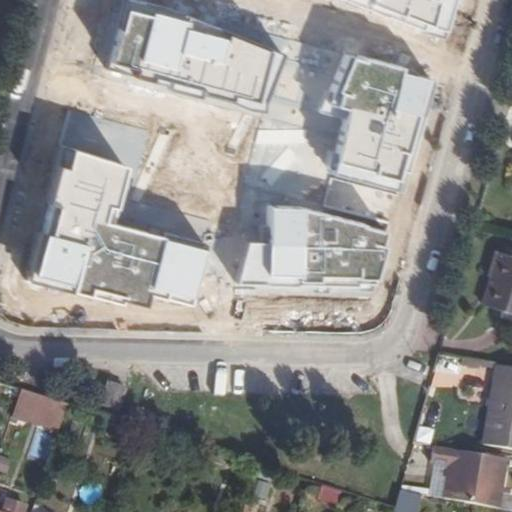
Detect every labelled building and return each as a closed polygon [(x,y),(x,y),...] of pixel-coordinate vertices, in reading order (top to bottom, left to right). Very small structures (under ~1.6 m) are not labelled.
[(170,10),(132,0),(122,0),(103,70),(165,87),(164,90),(197,99),(198,95),(259,111),(281,54),(170,10)] [(445,31),(453,0),(342,0),(375,13),(375,12),(420,30),(421,25),(445,31)] [(356,58),(345,55),(325,104),(345,109),(331,173),(395,190),(400,170),(405,171),(431,79),(398,71),(399,66),(357,55),(356,58)] [(187,304),(203,243),(159,232),(159,236),(107,224),(123,166),(59,145),(44,202),(47,203),(39,232),(37,231),(24,281),(68,292),(69,290),(119,303),(120,300),(142,305),(145,293),(187,304)] [(300,206),(266,205),(266,241),(245,241),(234,283),(263,283),(263,285),(296,286),(296,284),(357,286),(357,283),(372,283),(383,245),(380,244),(384,230),(362,224),(362,223),(300,206)] [(511,261),(499,257),(482,310),(511,318),(511,261)] [(511,370),(497,368),(484,449),(511,453),(511,370)] [(106,385),(99,406),(117,412),(124,391),(106,385)] [(25,395),(17,421),(58,434),(67,408),(50,403),(25,395)] [(103,424),(100,435),(115,440),(118,428),(103,424)] [(118,428),(115,440),(129,444),(132,433),(118,428)] [(498,511),(499,511),(508,463),(434,450),(428,482),(447,486),(444,502),(498,511)] [(215,455),(212,465),(222,468),(225,458),(215,455)] [(320,488),(316,501),(332,505),(334,500),(339,501),(341,495),(320,488)] [(416,508),(414,511),(417,511),(422,497),(415,496),(401,493),(398,503),(416,508)] [(250,497),(245,511),(250,511),(255,499),(250,497)] [(0,511),(23,511),(25,507),(3,500),(0,510),(0,511)] [(395,511),(414,511),(416,508),(398,503),(395,511)]
